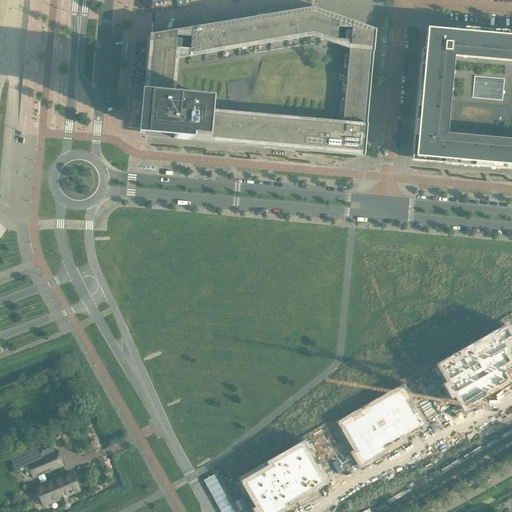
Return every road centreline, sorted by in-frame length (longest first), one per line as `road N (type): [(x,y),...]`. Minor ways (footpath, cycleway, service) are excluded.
road 1 (tertiary): [(383,200),(104,174)]
road 2 (tertiary): [(103,188),(382,214)]
road 3 (unclassified): [(383,200),(401,0)]
road 4 (unclassified): [(135,371),(211,511)]
road 5 (tertiary): [(75,0),(66,157)]
road 6 (tertiary): [(382,214),(511,227)]
road 7 (tertiary): [(511,211),(383,200)]
